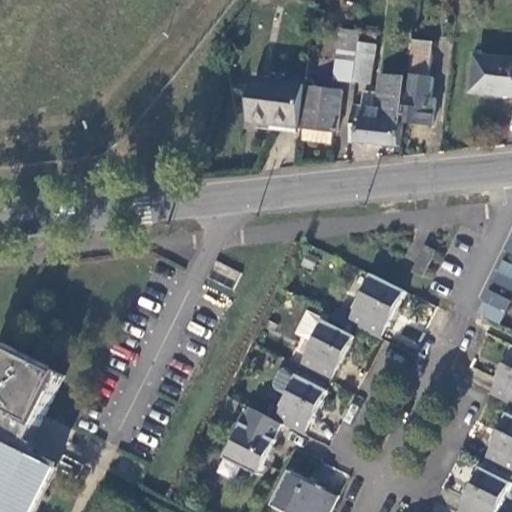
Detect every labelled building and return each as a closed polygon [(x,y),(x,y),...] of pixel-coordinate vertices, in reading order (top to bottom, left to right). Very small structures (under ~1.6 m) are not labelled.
[(334,82),(356,85),(360,50),(362,35),(362,34),(340,32),(334,82)] [(413,44),(403,118),(402,126),(433,131),(437,104),(430,103),(434,82),(429,81),(435,47),(413,44)] [(360,50),(356,85),(370,87),(375,52),(360,50)] [(472,96),(511,101),(511,56),(504,55),(503,64),(477,61),(472,96)] [(249,124),(301,131),(306,89),(254,83),(249,124)] [(304,144),(333,147),(335,135),(339,136),(344,94),(308,90),(303,131),(306,131),(304,144)] [(361,112),(380,115),(381,105),(363,102),(361,112)] [(357,145),(399,151),(402,126),(403,118),(380,115),(361,112),(357,145)] [(438,251),(427,246),(414,271),(424,277),(438,251)] [(511,263),(506,261),(500,273),(511,278),(511,263)] [(391,328),(409,292),(373,275),(356,310),(358,312),(351,325),(382,340),(389,327),(391,328)] [(511,303),(511,300),(491,290),(485,302),(507,313),(511,303)] [(303,368),(333,383),(339,370),(341,371),(357,339),(324,322),(308,355),(310,355),(303,368)] [(0,364),(0,407),(11,413),(13,408),(18,411),(15,418),(33,426),(34,424),(42,428),(47,418),(49,414),(67,377),(8,349),(0,364)] [(511,353),(498,382),(501,384),(494,397),(511,405),(511,353)] [(285,409),(279,422),(285,425),(305,435),(312,422),(314,423),(329,392),(287,371),(282,372),(275,386),(277,390),(289,397),(284,408),(285,409)] [(34,443),(42,428),(34,424),(33,426),(15,418),(18,411),(13,408),(11,413),(5,424),(10,427),(4,440),(30,453),(28,458),(32,460),(34,455),(36,456),(41,446),(34,443)] [(279,422),(254,410),(246,426),(243,424),(226,458),(261,476),(279,442),(278,441),(285,425),(279,422)] [(489,462),(511,473),(511,421),(508,420),(493,449),(495,450),(489,462)] [(0,511),(38,511),(61,469),(36,456),(34,455),(32,460),(28,458),(30,453),(4,440),(0,446),(0,511)] [(463,511),(502,511),(511,494),(511,485),(482,470),(467,500),(469,500),(463,511)] [(333,511),(340,499),(325,491),(326,489),(301,476),(282,511),(333,511)]
